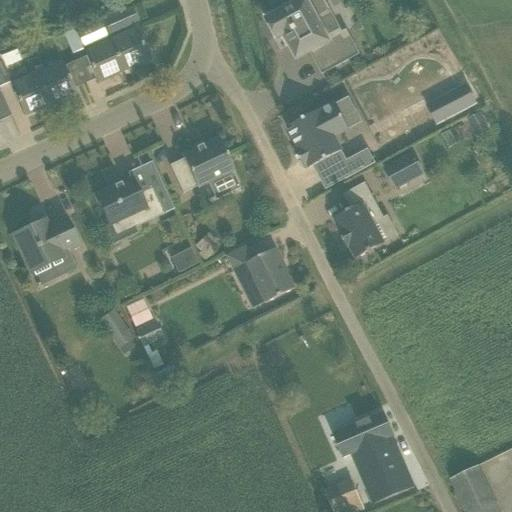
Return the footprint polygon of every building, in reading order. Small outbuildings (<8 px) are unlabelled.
[(344,39),(329,11),(314,18),(305,2),(303,0),(299,0),(286,7),(289,11),(269,21),(278,38),(279,37),(285,48),(291,45),(297,57),(310,50),(322,74),(358,55),(348,37),(344,39)] [(102,23),(107,34),(137,21),(132,10),(102,23)] [(102,23),(76,33),(74,30),(63,35),(70,51),(107,34),(102,23)] [(110,42),(123,71),(137,65),(136,63),(146,58),(147,60),(149,59),(136,30),(110,42)] [(84,53),(97,82),(99,82),(98,80),(108,75),(109,77),(123,71),(110,42),(84,53)] [(0,56),(0,59),(3,68),(21,61),(20,59),(17,50),(15,50),(0,56)] [(0,86),(10,82),(3,68),(0,59),(0,86)] [(73,93),(75,92),(62,63),(36,75),(49,104),(63,98),(62,96),(72,91),(73,93)] [(36,75),(29,78),(13,85),(10,86),(24,115),(26,115),(25,112),(35,108),(36,110),(49,104),(36,75)] [(466,85),(427,106),(437,124),(476,104),(466,85)] [(306,170),(309,168),(310,170),(343,152),(336,139),(350,132),(336,106),(322,114),(321,112),(302,123),(300,119),(290,125),(292,128),(289,130),(299,150),(296,151),(306,170)] [(480,115),(469,121),(475,133),(486,127),(480,115)] [(182,194),(196,187),(197,190),(234,172),(218,138),(202,146),(201,144),(194,147),(195,149),(181,155),(183,159),(169,166),(182,194)] [(338,166),(345,180),(376,164),(368,149),(347,161),(338,166)] [(385,168),(397,190),(412,182),(400,159),(385,168)] [(95,196),(110,228),(130,218),(134,228),(164,213),(152,186),(138,193),(132,179),(95,196)] [(352,210),(333,220),(340,233),(338,234),(346,248),(348,247),(355,259),(383,243),(373,224),(384,218),(365,183),(343,195),(352,210)] [(78,245),(65,217),(47,225),(44,220),(12,236),(37,289),(76,270),(66,250),(78,245)] [(178,275),(197,264),(189,249),(170,259),(178,275)] [(268,303),(295,289),(275,250),(235,270),(245,289),(258,283),(268,303)] [(148,321),(139,302),(126,308),(136,328),(148,321)] [(155,322),(136,331),(144,347),(163,338),(155,322)] [(119,349),(130,341),(133,339),(129,332),(123,324),(107,334),(113,342),(117,350),(119,349)] [(374,505),(414,488),(392,437),(394,436),(384,413),(333,435),(343,458),(352,455),(374,505)] [(500,511),(479,466),(450,480),(465,511),(500,511)] [(351,511),(361,508),(350,482),(326,493),(334,511),(351,511)]
